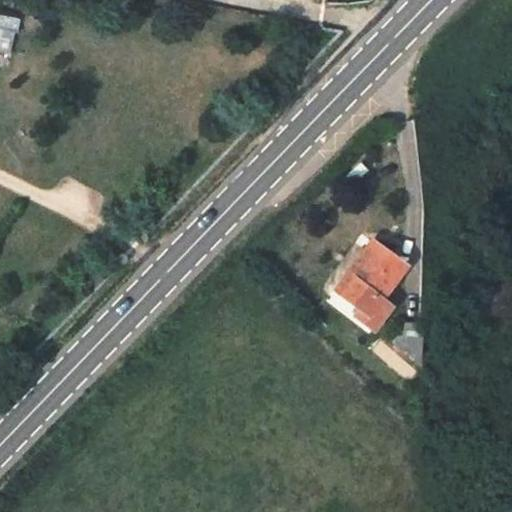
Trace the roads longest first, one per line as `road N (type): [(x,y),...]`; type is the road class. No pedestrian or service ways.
road 1 (primary): [(0,443),(436,0)]
road 2 (unknown): [(245,0),(404,32)]
